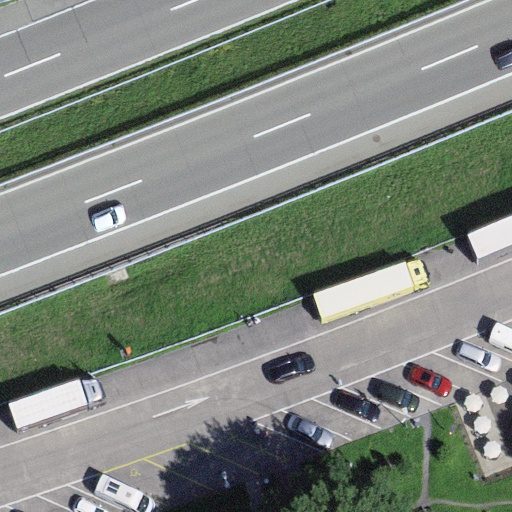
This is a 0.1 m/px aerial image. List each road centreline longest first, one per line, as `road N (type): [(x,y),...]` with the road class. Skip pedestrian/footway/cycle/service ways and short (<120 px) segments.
road 1 (motorway): [(0,239),(511,36)]
road 2 (motorway): [(200,0),(0,79)]
